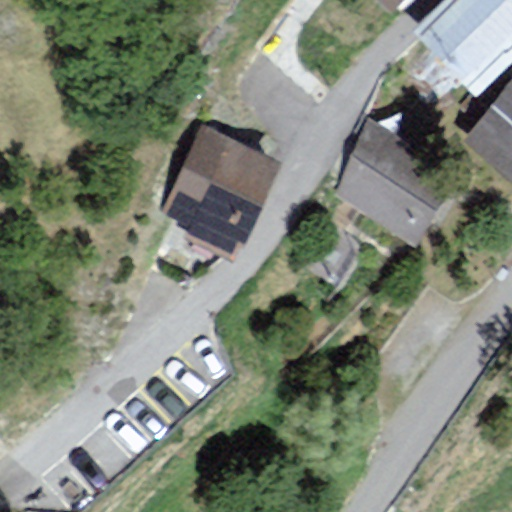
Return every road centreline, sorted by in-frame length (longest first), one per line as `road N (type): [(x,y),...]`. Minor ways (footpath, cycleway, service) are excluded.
road 1 (residential): [(329,129),(230,276),(0,487)]
road 2 (residential): [(365,511),(511,299)]
road 3 (residential): [(433,0),(388,42),(329,129)]
road 4 (residential): [(306,0),(270,70),(289,107),(329,129)]
